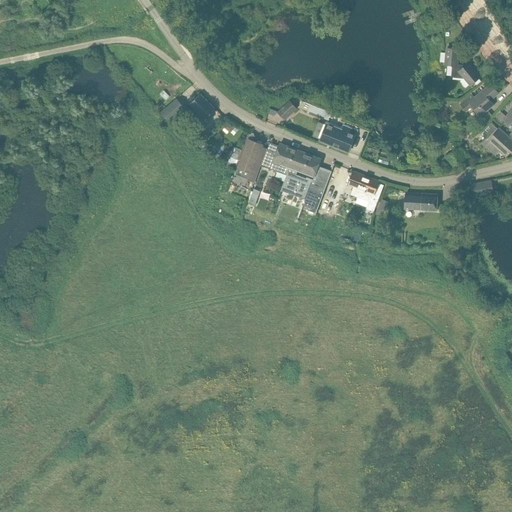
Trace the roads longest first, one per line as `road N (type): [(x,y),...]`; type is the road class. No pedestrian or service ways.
road 1 (unclassified): [(511,165),(424,182),(380,176),(245,118),(196,77)]
road 2 (unclassified): [(0,62),(120,41),(196,77)]
